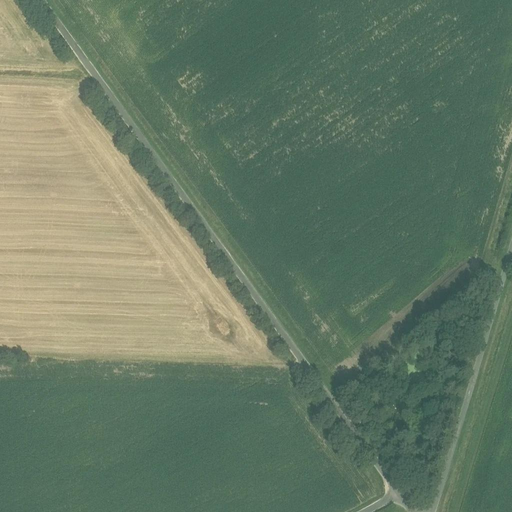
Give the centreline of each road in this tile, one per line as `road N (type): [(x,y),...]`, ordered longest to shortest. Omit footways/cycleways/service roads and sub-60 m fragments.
road 1 (unclassified): [(40,0),(399,493)]
road 2 (unclassified): [(511,245),(432,511)]
